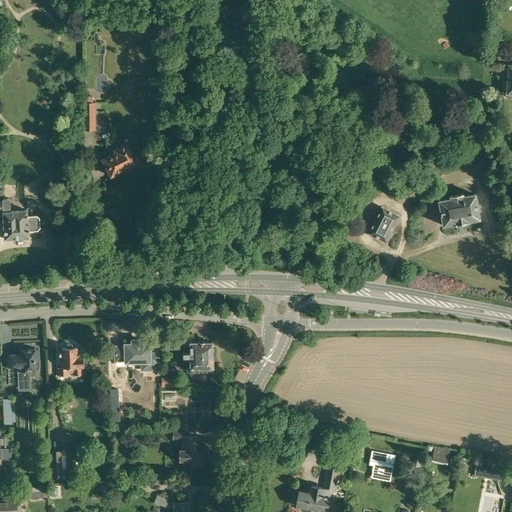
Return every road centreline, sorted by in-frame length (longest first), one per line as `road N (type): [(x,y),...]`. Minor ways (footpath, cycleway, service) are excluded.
road 1 (primary): [(286,284),(0,302)]
road 2 (residential): [(0,314),(151,310),(281,323)]
road 3 (residential): [(511,337),(434,325),(281,323)]
road 4 (primary): [(511,319),(286,284)]
road 5 (residential): [(236,511),(235,438),(281,323)]
